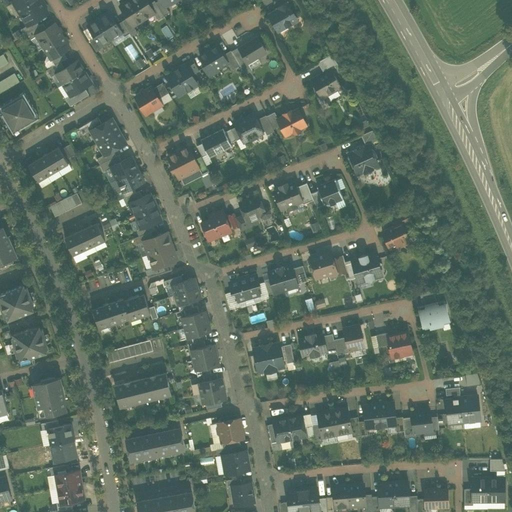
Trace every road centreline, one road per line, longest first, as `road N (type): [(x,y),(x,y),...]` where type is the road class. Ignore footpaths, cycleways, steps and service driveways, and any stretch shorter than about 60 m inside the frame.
road 1 (residential): [(251,405),(429,384),(408,302),(227,341)]
road 2 (residential): [(175,216),(338,158),(366,218),(362,231),(208,274)]
road 3 (residential): [(113,95),(247,13),(262,20),(293,74),(288,83),(147,154)]
road 4 (residential): [(459,511),(459,462),(263,479)]
road 5 (primary): [(486,185),(473,95),(511,46)]
road 6 (residential): [(102,437),(251,405)]
road 7 (residential): [(67,307),(192,265)]
road 8 (residential): [(0,162),(113,95)]
